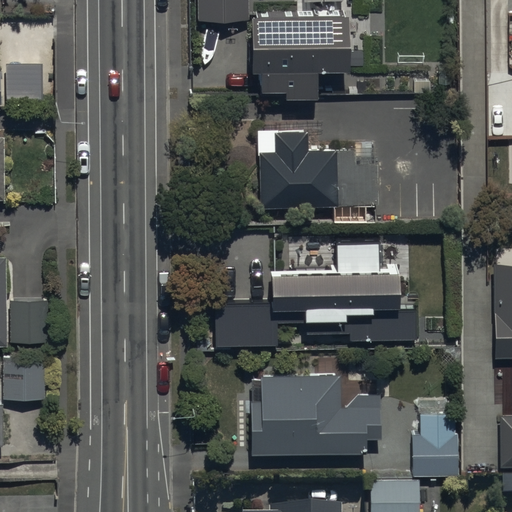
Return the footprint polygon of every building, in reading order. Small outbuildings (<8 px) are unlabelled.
[(248,0),(198,0),(199,21),(249,20),(248,0)] [(351,72),(350,15),(308,16),(308,2),(290,2),(290,14),(251,14),(251,74),(264,74),(265,94),(316,93),(316,73),(351,72)] [(43,64),(7,64),(6,100),(43,100),(43,64)] [(403,96),(298,98),(298,130),(404,129),(403,96)] [(276,130),(259,130),(259,204),(269,204),(269,208),(317,208),(317,205),(378,205),(378,163),(374,163),(374,142),(351,143),(351,150),(308,150),(308,132),(276,133),(276,130)] [(0,347),(9,347),(9,342),(48,342),(48,299),(7,299),(7,257),(0,257),(0,347)] [(511,415),(500,415),(501,467),(511,466),(511,264),(493,265),(494,358),(511,358),(511,415)] [(272,304),(215,305),(215,346),(277,345),(276,324),(305,324),(305,335),(349,335),(349,342),(417,341),(416,310),(398,310),(397,270),(272,271),(272,304)] [(45,355),(3,355),(3,400),(45,400),(45,355)] [(495,415),(494,369),(467,369),(467,415),(495,415)] [(381,439),(380,394),(341,395),(341,374),(260,375),(260,393),(249,393),(250,455),(367,454),(367,439),(381,439)] [(457,476),(457,433),(454,433),(454,414),(419,414),(419,433),(412,433),(412,476),(457,476)] [(418,511),(419,480),(370,480),(369,511),(418,511)]
